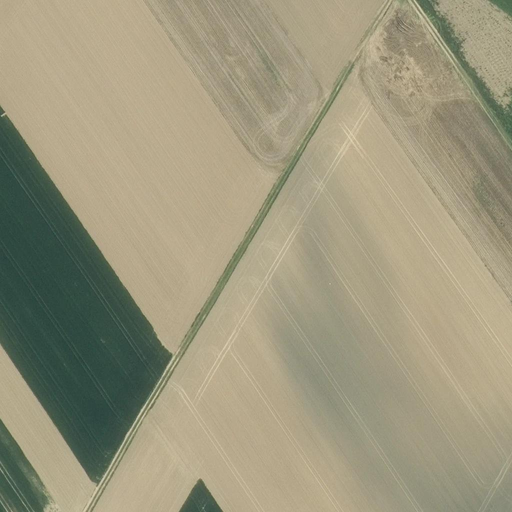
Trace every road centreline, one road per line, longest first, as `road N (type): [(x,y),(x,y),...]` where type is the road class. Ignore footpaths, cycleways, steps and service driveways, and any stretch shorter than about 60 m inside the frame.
road 1 (track): [(389,0),(90,511)]
road 2 (track): [(511,147),(409,0)]
